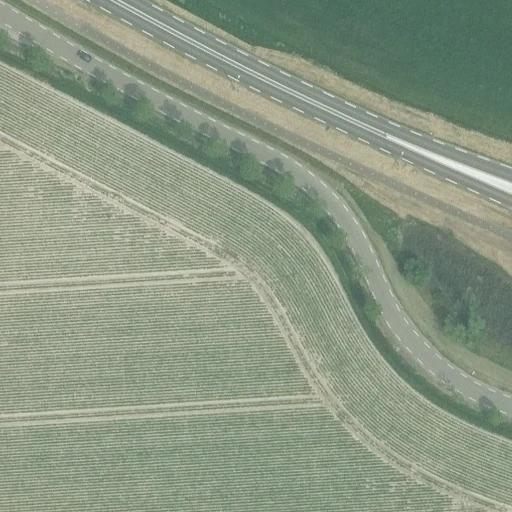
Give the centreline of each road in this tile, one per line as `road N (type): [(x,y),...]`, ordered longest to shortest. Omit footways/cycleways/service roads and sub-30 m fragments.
road 1 (unclassified): [(0,5),(309,184),(342,224),(409,346),(466,391),(511,405)]
road 2 (primary): [(311,105),(113,0)]
road 3 (primary): [(311,105),(511,201)]
road 4 (primary): [(511,176),(311,105)]
